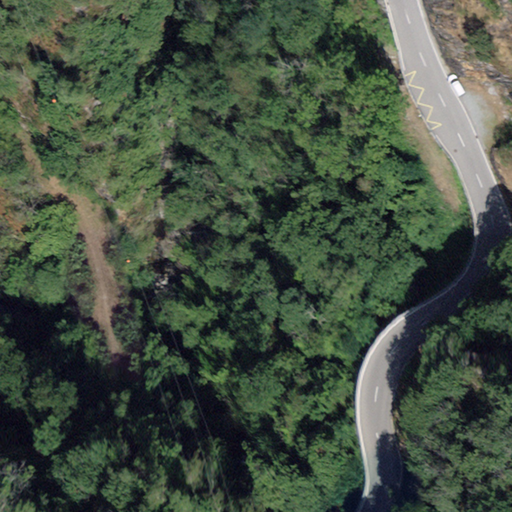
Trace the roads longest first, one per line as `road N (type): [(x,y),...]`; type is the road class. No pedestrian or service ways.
road 1 (tertiary): [(377,511),(382,462),(373,405),(382,368),(399,340),(480,281),(494,230),(401,0)]
road 2 (track): [(0,457),(43,456),(123,394),(79,211),(0,121)]
